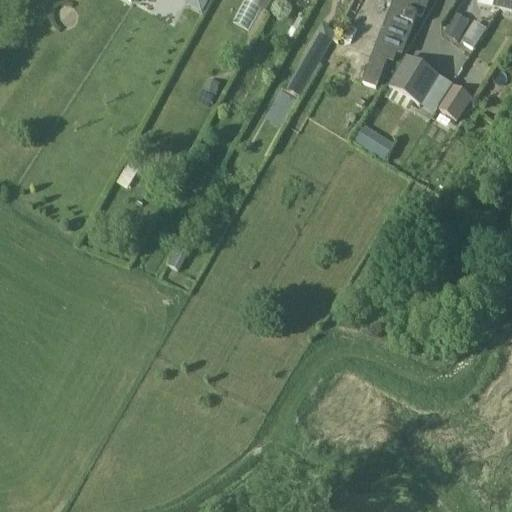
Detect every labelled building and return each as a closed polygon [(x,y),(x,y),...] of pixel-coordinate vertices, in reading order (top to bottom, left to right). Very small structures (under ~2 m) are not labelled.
[(210,0),(191,0),(187,8),(202,16),(210,0)] [(395,0),(371,61),(372,62),(362,86),(375,92),(388,61),(398,65),(416,19),(422,21),(429,0),(395,0)] [(511,0),(494,0),(492,11),(511,16),(511,0)] [(469,23),(454,16),(443,37),(457,45),(469,23)] [(298,34),(304,23),(299,21),(293,31),(297,33),(298,34)] [(332,43),(319,35),(304,60),(318,68),(332,43)] [(473,53),(479,43),(467,35),(461,45),(473,53)] [(438,78),(409,58),(389,87),(419,107),(438,78)] [(219,89),(205,86),(202,97),(216,101),(219,89)] [(471,101),(453,88),(437,111),(455,124),(471,101)] [(394,148),(368,131),(359,144),(385,161),(394,148)] [(167,268),(178,274),(192,250),(181,244),(167,268)]
